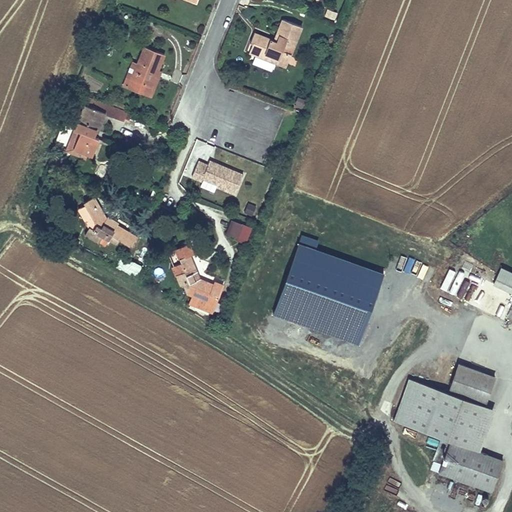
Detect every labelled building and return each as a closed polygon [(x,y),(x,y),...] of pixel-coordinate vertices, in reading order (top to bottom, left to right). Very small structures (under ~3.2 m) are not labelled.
[(328,10),(325,16),(335,20),(338,13),(328,10)] [(282,58),(281,61),(291,64),(307,25),(288,18),(279,39),(260,31),(257,40),(264,43),(261,49),(282,58)] [(253,50),(281,61),(282,58),(261,49),(264,43),(257,40),(253,50)] [(144,45),(138,61),(131,79),(144,85),(141,93),(150,97),(153,88),(151,87),(159,68),(165,53),(144,45)] [(131,79),(138,61),(132,59),(125,77),(131,79)] [(159,68),(151,87),(153,88),(156,89),(164,70),(159,68)] [(141,93),(144,85),(131,79),(125,77),(122,85),(141,93)] [(301,110),(306,101),(299,98),(295,107),(301,110)] [(98,139),(95,138),(104,114),(83,106),(74,130),(80,133),(74,149),(87,154),(92,156),(98,139)] [(115,107),(111,117),(125,122),(129,112),(115,107)] [(80,133),(74,130),(66,152),(85,159),(87,154),(74,149),(80,133)] [(203,180),(217,186),(217,187),(234,195),(244,174),(210,160),(208,164),(199,160),(192,178),(202,182),(203,180)] [(96,223),(92,228),(88,226),(84,234),(97,243),(101,235),(106,239),(117,238),(131,247),(137,236),(117,224),(118,221),(107,215),(106,216),(94,195),(82,201),(96,223)] [(256,202),(255,205),(249,202),(244,213),(252,216),(257,207),(258,207),(259,203),(256,202)] [(246,245),(253,228),(231,220),(226,234),(237,238),(236,241),(246,245)] [(180,262),(171,266),(178,284),(183,282),(186,294),(191,295),(188,304),(212,314),(224,283),(214,280),(212,282),(200,277),(191,255),(194,253),(189,241),(174,248),(177,258),(179,258),(180,262)] [(273,314),(358,344),(384,272),(300,242),(273,314)] [(136,279),(142,267),(121,257),(116,268),(136,279)] [(511,270),(500,265),(492,284),(511,293),(511,270)] [(449,266),(440,286),(446,289),(455,268),(449,266)] [(468,301),(477,283),(465,276),(455,294),(468,301)] [(272,332),(321,350),(326,336),(277,319),(272,332)] [(494,375),(457,362),(447,391),(484,403),(494,375)] [(447,391),(407,377),(392,419),(441,436),(450,439),(479,450),(494,407),(484,403),(447,391)] [(410,430),(408,435),(421,438),(422,433),(410,430)] [(441,436),(430,468),(438,471),(450,439),(441,436)] [(450,439),(438,471),(491,490),(502,458),(479,450),(450,439)]
